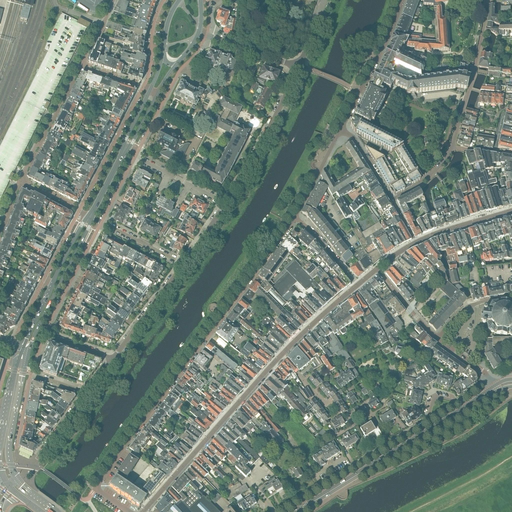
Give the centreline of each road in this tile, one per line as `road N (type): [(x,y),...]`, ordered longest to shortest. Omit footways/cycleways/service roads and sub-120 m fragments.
road 1 (residential): [(295,217),(125,446)]
road 2 (residential): [(142,511),(281,355)]
road 3 (secondary): [(300,510),(469,405)]
road 4 (residential): [(34,466),(19,465),(16,454),(31,373),(87,393)]
road 5 (residential): [(226,203),(300,64)]
road 6 (tertiary): [(29,350),(89,217)]
road 7 (residential): [(399,0),(339,130)]
road 8 (residential): [(143,86),(78,211)]
road 9 (tertiary): [(18,480),(8,444),(29,350)]
road 10 (residential): [(20,179),(81,65)]
road 11 (residential): [(45,333),(101,221)]
